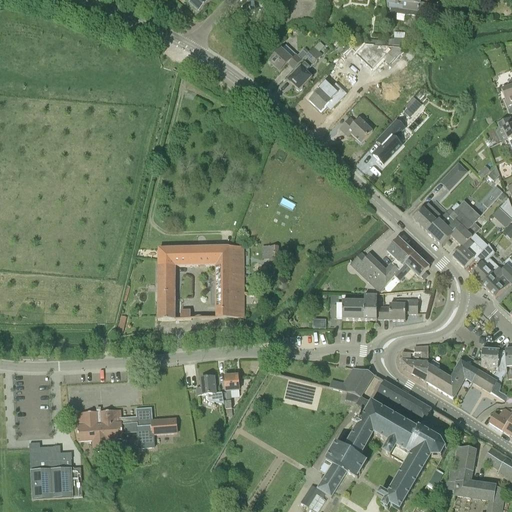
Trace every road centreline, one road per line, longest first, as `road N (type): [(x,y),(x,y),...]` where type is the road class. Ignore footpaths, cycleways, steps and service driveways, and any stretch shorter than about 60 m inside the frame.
road 1 (tertiary): [(458,300),(442,263),(253,92),(206,56),(87,0)]
road 2 (unclassified): [(382,353),(334,348),(0,364)]
road 3 (tertiary): [(511,450),(397,380),(382,353)]
